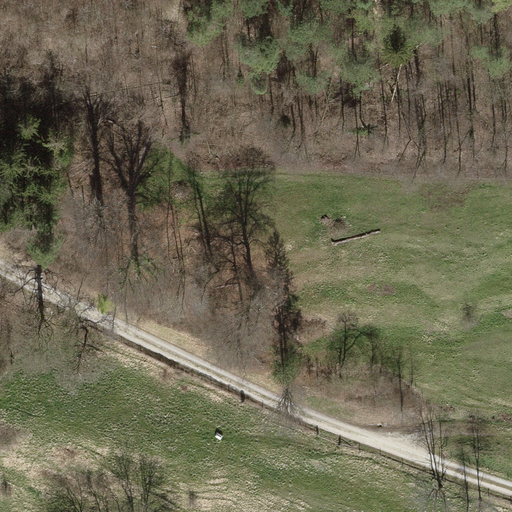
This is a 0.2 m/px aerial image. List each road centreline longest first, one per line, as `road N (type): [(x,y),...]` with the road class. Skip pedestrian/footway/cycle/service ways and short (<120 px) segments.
road 1 (track): [(0,265),(302,413),(511,486)]
road 2 (track): [(378,442),(498,430)]
